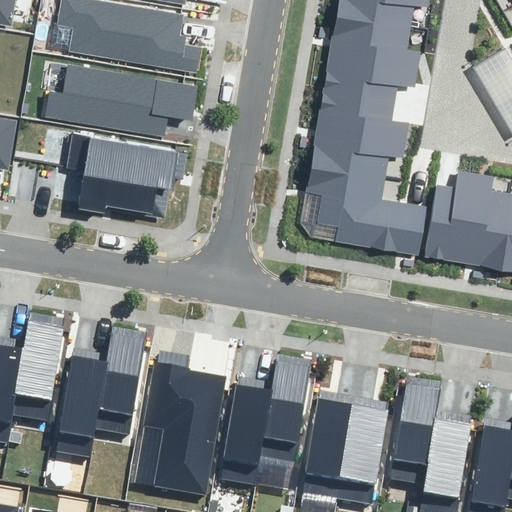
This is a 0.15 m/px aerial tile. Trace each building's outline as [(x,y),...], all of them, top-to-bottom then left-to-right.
[(0,0),(0,18),(11,20),(14,0),(0,0)] [(64,18),(60,45),(172,62),(181,0),(179,0),(170,1),(162,0),(46,0),(44,15),(64,18)] [(337,0),(332,31),(407,44),(414,0),(426,2),(426,0),(337,0)] [(407,44),(332,31),(320,101),(393,113),(399,79),(416,82),(422,46),(407,44)] [(511,48),(507,40),(476,58),(511,122),(511,48)] [(38,77),(32,117),(148,134),(152,108),(177,112),(182,78),(60,60),(57,80),(38,77)] [(393,113),(320,101),(307,182),(382,194),(389,149),(404,152),(409,115),(393,113)] [(0,173),(11,176),(23,114),(0,109),(0,173)] [(90,131),(79,194),(151,207),(156,179),(174,182),(180,146),(90,131)] [(439,182),(428,248),(503,261),(511,212),(511,188),(492,184),(494,171),(459,165),(456,185),(439,182)] [(382,194),(307,182),(301,215),(312,233),(420,250),(428,201),(382,194)] [(511,212),(503,261),(511,262),(511,212)] [(24,342),(14,395),(50,402),(66,316),(30,309),(24,342)] [(107,362),(97,415),(133,422),(149,336),(113,329),(107,362)] [(14,395),(24,342),(0,337),(0,437),(6,439),(14,395)] [(167,423),(157,482),(204,490),(225,375),(186,368),(188,357),(161,352),(149,420),(167,423)] [(97,415),(107,362),(74,356),(59,437),(62,437),(59,453),(89,459),(97,415)] [(268,395),(258,448),(294,454),(310,369),(275,362),(268,395)] [(393,458),(428,464),(438,412),(445,379),(409,372),(393,458)] [(258,448),(268,395),(235,389),(220,469),(223,470),(220,486),(250,492),(258,448)] [(323,390),(304,490),(337,496),(355,396),(323,390)] [(355,396),(337,496),(368,502),(387,402),(355,396)] [(471,418),(438,412),(428,464),(420,508),(440,511),(450,511),(453,498),(456,498),(471,418)] [(503,511),(510,478),(511,466),(511,423),(487,419),(472,499),(475,500),(472,511),(503,511)] [(0,500),(0,511),(22,511),(24,505),(0,500)]
